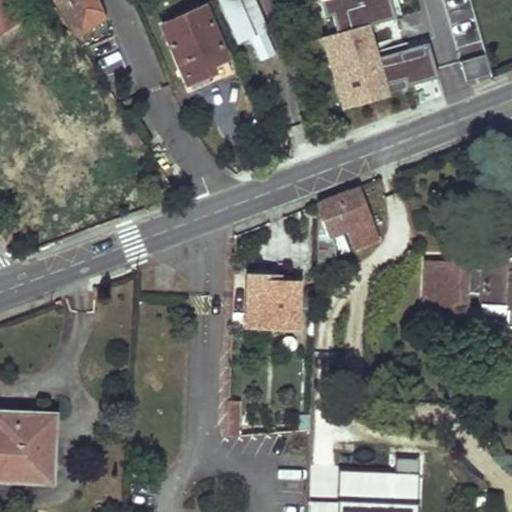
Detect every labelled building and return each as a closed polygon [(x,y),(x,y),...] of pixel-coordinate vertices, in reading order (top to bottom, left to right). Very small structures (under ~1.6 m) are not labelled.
[(0,0),(0,32),(17,21),(2,0),(0,0)] [(54,0),(79,37),(105,20),(96,0),(54,0)] [(217,0),(236,48),(250,42),(259,64),(277,57),(253,0),(217,0)] [(320,0),(325,17),(332,15),(337,32),(330,34),(323,37),(328,56),(335,54),(341,73),(345,72),(349,88),(345,89),(350,107),(396,94),(395,90),(438,77),(428,43),(408,48),(368,60),(360,29),(377,24),(395,18),(390,0),(320,0)] [(161,26),(187,84),(206,76),(203,70),(214,65),(227,59),(203,7),(161,26)] [(325,17),(330,34),(337,32),(332,15),(325,17)] [(377,24),(360,29),(368,60),(408,48),(406,42),(373,51),(373,50),(395,44),(393,37),(371,44),(368,33),(379,30),(377,24)] [(328,56),(327,57),(342,109),(350,107),(345,89),(349,88),(345,72),(341,73),(335,54),(328,56)] [(466,83),(490,75),(483,55),(459,63),(466,83)] [(203,70),(206,76),(217,71),(214,65),(203,70)] [(490,79),(472,86),(475,96),(493,89),(490,79)] [(317,205),(316,280),(334,280),(334,248),(330,237),(345,230),(353,249),(376,240),(356,190),(317,205)] [(508,307),(506,327),(511,327),(511,257),(483,256),(483,271),(467,270),(468,255),(452,254),(451,263),(426,262),(423,320),(463,322),(466,294),(483,294),(482,306),(508,307)] [(248,276),(246,327),(297,328),(299,283),(281,282),(281,277),(248,276)] [(0,481),(47,483),(48,462),(53,462),(55,415),(0,412),(0,481)] [(237,436),(238,413),(228,413),(227,437),(237,436)] [(415,511),(416,472),(336,470),(335,511),(415,511)]
